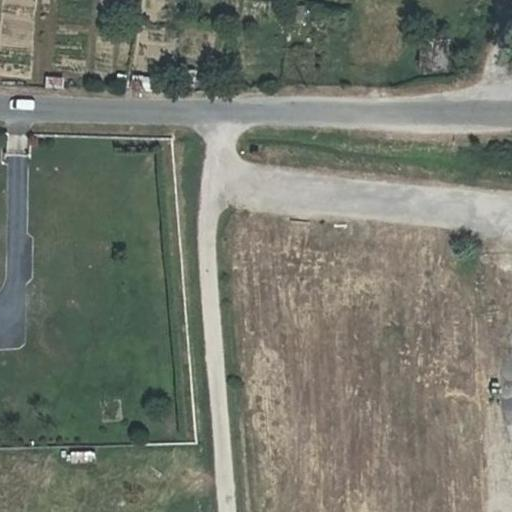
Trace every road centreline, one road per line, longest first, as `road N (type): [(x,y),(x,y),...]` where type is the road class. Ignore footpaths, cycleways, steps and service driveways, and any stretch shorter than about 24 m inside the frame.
road 1 (tertiary): [(0,105),(511,114)]
road 2 (track): [(227,511),(207,219),(218,110)]
road 3 (track): [(212,175),(511,213)]
